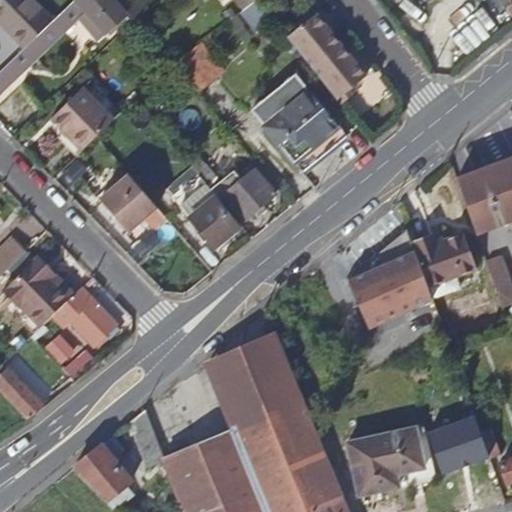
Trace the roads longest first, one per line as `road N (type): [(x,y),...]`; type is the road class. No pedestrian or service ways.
road 1 (residential): [(166,333),(156,312),(0,153)]
road 2 (secondary): [(162,371),(312,224)]
road 3 (secondary): [(166,333),(0,459)]
road 4 (secondary): [(0,502),(162,371)]
road 5 (secondary): [(312,224),(166,333)]
road 6 (secondary): [(312,224),(442,115)]
road 7 (residential): [(353,0),(442,115)]
